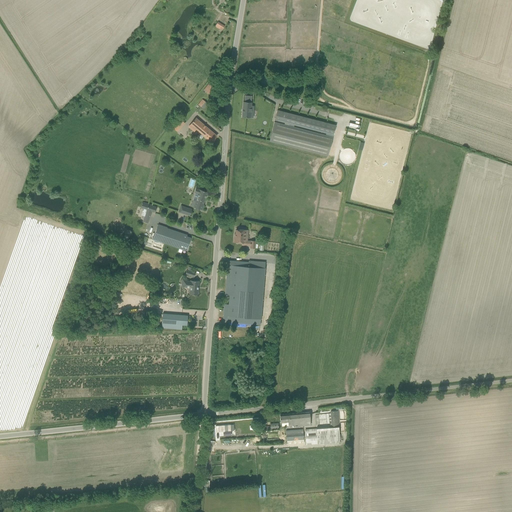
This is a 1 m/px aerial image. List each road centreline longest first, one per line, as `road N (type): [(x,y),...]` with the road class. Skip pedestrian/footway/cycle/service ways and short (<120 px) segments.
road 1 (unclassified): [(203,414),(229,82),(243,0)]
road 2 (unclassified): [(203,414),(511,381)]
road 3 (unclassified): [(203,414),(0,436)]
